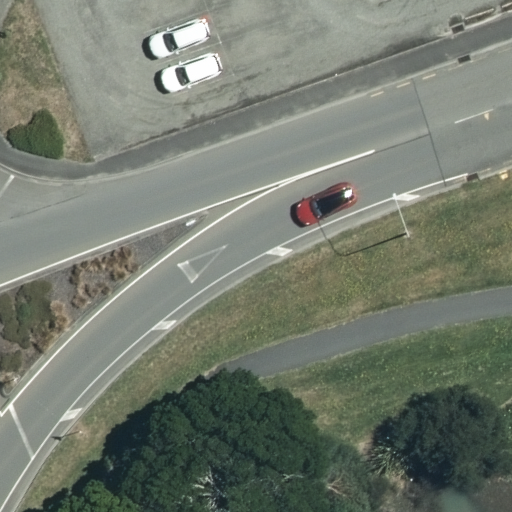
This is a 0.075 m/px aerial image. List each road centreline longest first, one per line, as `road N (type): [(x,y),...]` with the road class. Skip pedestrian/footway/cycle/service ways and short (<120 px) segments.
road 1 (tertiary): [(339,163),(257,215),(149,301),(83,360),(0,458)]
road 2 (tertiary): [(0,253),(158,198),(339,163)]
road 3 (tertiary): [(339,163),(511,102)]
